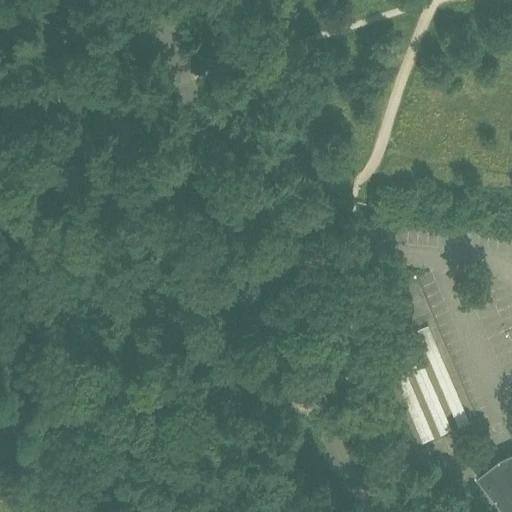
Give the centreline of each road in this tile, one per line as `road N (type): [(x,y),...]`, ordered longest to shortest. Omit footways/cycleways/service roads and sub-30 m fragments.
road 1 (residential): [(268,283),(151,0)]
road 2 (residential): [(358,511),(268,283)]
